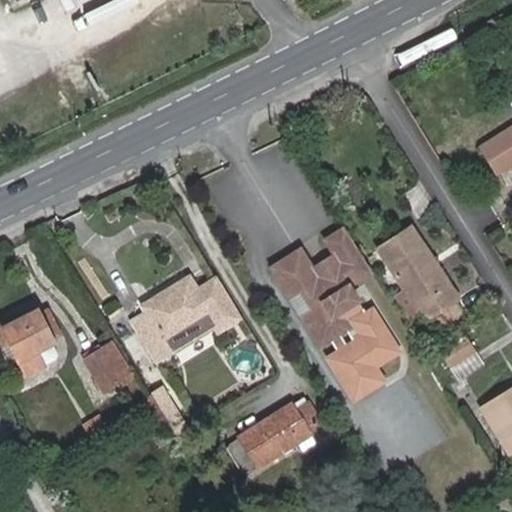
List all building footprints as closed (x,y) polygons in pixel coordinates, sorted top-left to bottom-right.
[(475,102),(491,126),(511,112),(511,105),(500,85),(475,102)] [(498,169),(511,160),(511,127),(482,146),(498,169)] [(454,299),(459,296),(412,225),(378,248),(407,292),(421,313),(434,334),(464,314),(454,299)] [(341,312),(335,303),(353,291),(349,284),(356,279),(358,282),(374,271),(347,229),(328,240),(342,263),(319,278),(302,250),(289,258),(292,263),(277,274),(319,343),(334,334),(337,338),(351,329),(341,312)] [(289,258),(274,269),(277,274),(292,263),(289,258)] [(215,324),(220,331),(241,317),(215,277),(199,287),(190,274),(141,306),(145,312),(132,320),(157,361),(215,324)] [(341,312),(359,300),(353,291),(335,303),(341,312)] [(400,296),(414,318),(421,313),(407,292),(400,296)] [(53,342),(61,338),(46,306),(37,311),(53,342)] [(10,340),(26,373),(45,365),(38,349),(53,342),(37,311),(20,319),(4,327),(10,340)] [(0,320),(0,338),(3,345),(10,340),(4,327),(20,319),(17,313),(0,320)] [(319,343),(322,348),(337,338),(334,334),(319,343)] [(122,384),(134,377),(112,341),(83,359),(103,391),(120,381),(122,384)] [(467,341),(445,355),(451,366),(473,351),(467,341)] [(45,365),(55,360),(58,354),(53,342),(38,349),(45,365)] [(451,366),(460,381),(482,366),(473,351),(451,366)] [(510,454),(511,452),(511,386),(480,406),(510,454)] [(151,393),(139,400),(148,415),(159,407),(151,393)] [(312,434),(309,429),(321,420),(309,400),(297,408),(283,416),(280,410),(239,435),(241,438),(229,446),(245,471),(253,466),(254,468),(258,465),(259,467),(312,434)] [(174,422),(183,416),(174,402),(165,408),(174,422)] [(297,408),(293,402),(280,410),(283,416),(297,408)] [(156,427),(167,419),(159,407),(148,415),(156,427)] [(80,428),(86,438),(105,426),(99,416),(80,428)] [(185,448),(190,445),(183,435),(179,438),(185,448)]
